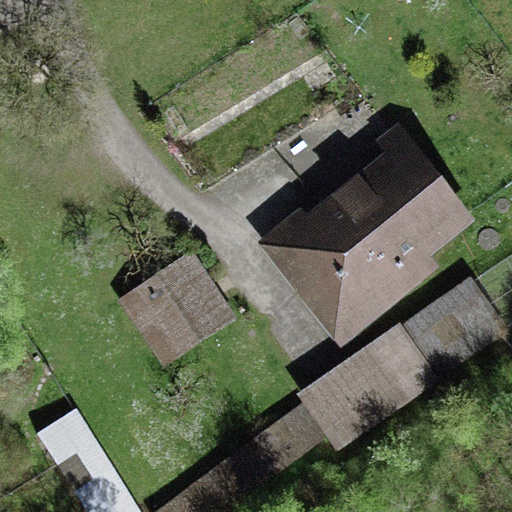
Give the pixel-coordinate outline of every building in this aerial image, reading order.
[(339,318),(457,219),(410,163),(291,262),(339,318)] [(190,253),(117,303),(163,370),(236,320),(190,253)] [(501,332),(468,286),(314,393),(346,439),(501,332)] [(217,511),(321,433),(298,402),(154,511),(217,511)] [(134,511),(78,418),(45,438),(88,511),(134,511)]
